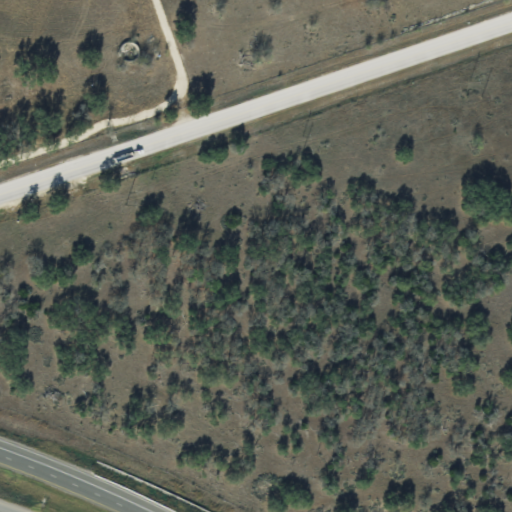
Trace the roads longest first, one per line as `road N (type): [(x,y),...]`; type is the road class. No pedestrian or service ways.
road 1 (tertiary): [(0,191),(511,21)]
road 2 (trunk): [(147,511),(0,452)]
